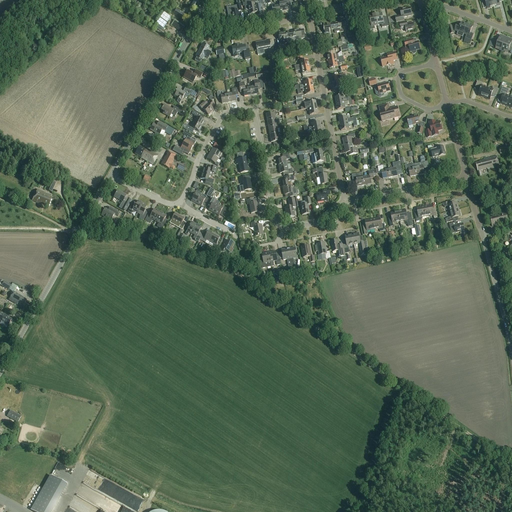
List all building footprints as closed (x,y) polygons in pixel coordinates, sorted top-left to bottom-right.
[(201,0),(194,0),(190,9),(195,12),(202,0),(201,0)] [(256,7),(256,4),(255,1),(251,2),(250,0),(248,0),(244,1),(245,4),(243,4),(244,7),(245,6),(245,10),(248,9),(249,15),(256,14),(255,11),(257,11),(256,7)] [(259,0),(260,6),(256,7),(257,11),(255,11),(256,14),(256,17),(265,15),(264,9),(266,8),(264,0),(259,0)] [(481,0),(482,4),(486,4),(487,9),(490,9),(490,8),(493,7),(491,0),(481,0)] [(279,4),(279,7),(280,12),(288,11),(286,3),(279,4)] [(236,6),(227,8),(229,17),(232,17),(233,21),(240,19),(239,12),(242,12),(241,4),(236,5),(236,6)] [(273,14),(280,12),(279,7),(275,7),(275,5),(272,5),(273,14)] [(403,18),(412,16),(410,8),(400,10),(401,16),(395,17),(396,23),(404,21),(403,18)] [(176,10),(173,15),(181,20),(184,15),(181,13),(179,12),(180,12),(176,10)] [(375,15),(378,25),(381,25),(382,28),(388,27),(387,19),(383,20),(382,14),(375,15)] [(374,26),(378,25),(375,15),(369,16),(370,23),(366,24),(368,31),(375,29),(374,26)] [(406,32),(415,30),(413,24),(407,25),(406,22),(399,24),(401,30),(405,29),(406,32)] [(346,23),(338,24),(339,29),(340,32),(340,33),(344,32),(343,28),(347,28),(346,23)] [(463,34),(467,25),(461,23),(460,25),(457,24),(454,31),(463,34)] [(331,25),(332,31),(334,30),(335,32),(340,32),(339,29),(338,24),(331,25)] [(327,31),(332,31),(331,25),(323,27),(324,35),(328,35),(327,31)] [(473,27),(467,25),(463,34),(466,35),(465,38),(471,41),(474,35),(470,33),(473,27)] [(293,32),(294,38),(298,37),(299,40),(305,39),(303,30),(293,32)] [(287,39),(289,39),(290,42),(294,41),(294,38),(293,32),(286,34),(287,39)] [(279,41),(280,41),(280,44),(287,43),(287,39),(286,34),(278,35),(279,41)] [(497,39),(494,46),(497,47),(496,48),(502,50),(506,39),(500,37),(499,40),(497,39)] [(506,39),(502,50),(507,53),(508,51),(511,52),(510,54),(511,54),(511,44),(511,41),(506,39)] [(257,51),(271,48),(269,40),(266,40),(267,41),(256,43),(257,51)] [(416,51),(420,50),(418,42),(412,43),(411,40),(404,42),(405,46),(408,45),(410,53),(411,52),(412,53),(413,54),(414,54),(415,54),(416,53),(416,52),(416,51)] [(209,47),(203,44),(197,53),(196,56),(196,57),(197,57),(195,61),(200,63),(202,60),(203,60),(205,56),(208,58),(211,53),(208,51),(209,47)] [(232,48),(233,55),(234,58),(239,57),(239,54),(244,53),(245,61),(250,60),(248,46),(245,47),(245,46),(239,47),(238,45),(235,46),(235,47),(232,48)] [(393,61),(397,60),(395,53),(387,55),(387,57),(380,59),(382,67),(390,65),(390,66),(394,65),(393,61)] [(329,56),(327,57),(328,63),(336,62),(340,61),(343,61),(344,60),(343,57),(341,57),(339,58),(338,56),(338,55),(335,55),(329,56)] [(300,66),(295,67),(295,70),(301,69),(309,67),(308,60),(300,62),(300,66)] [(336,62),(328,63),(329,69),(337,68),(339,67),(340,66),(340,64),(341,64),(344,63),(344,60),(343,61),(340,61),(336,62)] [(200,79),(203,74),(196,70),(194,74),(193,73),(193,74),(187,71),(183,78),(193,83),(197,77),(200,79)] [(333,77),(331,77),(332,84),(340,82),(345,81),(348,80),(348,77),(341,75),(339,76),(333,77)] [(375,79),(368,80),(370,87),(377,85),(375,79)] [(260,88),(259,82),(258,80),(253,81),(254,86),(250,87),(251,96),(258,95),(257,89),(260,88)] [(304,85),(300,86),(300,89),(302,89),(305,89),(313,87),(311,81),(303,82),(304,85)] [(481,97),(484,98),(488,88),(482,86),(483,84),(477,82),(474,89),(478,91),(479,92),(478,96),(481,97)] [(386,92),(390,91),(388,83),(377,86),(379,94),(383,93),(383,94),(384,94),(386,94),(386,93),(386,92)] [(244,97),(251,96),(250,87),(243,88),(242,85),(239,85),(240,92),(243,91),(244,97)] [(305,89),(302,89),(303,92),(305,91),(306,95),(314,94),(313,87),(305,89)] [(488,88),(484,98),(487,99),(486,99),(490,100),(491,96),(493,96),(496,97),(499,89),(493,87),(492,90),(488,88)] [(500,104),(507,106),(510,97),(507,95),(509,90),(502,87),(499,95),(503,97),(500,104)] [(179,104),(181,101),(183,97),(186,98),(187,98),(189,95),(194,98),(197,94),(191,90),(190,92),(185,89),(183,92),(181,91),(177,88),(175,92),(176,93),(174,96),(177,97),(175,102),(179,104)] [(238,95),(237,88),(232,89),(232,93),(228,94),(229,103),(236,102),(235,96),(238,95)] [(223,104),(229,103),(228,94),(221,95),(220,92),(217,92),(218,99),(221,98),(223,104)] [(201,110),(202,109),(208,116),(213,111),(212,110),(215,107),(209,101),(206,103),(205,101),(199,107),(201,110)] [(307,103),(309,109),(317,108),(315,101),(307,103)] [(353,105),(352,101),(336,104),(337,110),(345,109),(345,105),(347,105),(347,103),(349,103),(349,106),(353,105)] [(175,117),(178,113),(182,115),(184,112),(174,107),(173,109),(164,105),(161,110),(164,112),(163,114),(169,118),(171,115),(175,117)] [(382,122),(400,117),(397,107),(389,109),(388,105),(379,107),(380,112),(379,112),(382,122)] [(317,108),(309,109),(310,116),(318,114),(317,108)] [(193,111),(191,114),(196,117),(193,122),(202,127),(205,122),(202,120),(204,117),(193,111)] [(266,115),(267,122),(275,120),(274,116),(278,115),(278,113),(266,115)] [(409,126),(420,123),(417,116),(407,118),(409,126)] [(275,120),(267,122),(268,129),(276,127),(276,123),(279,122),(279,120),(276,120),(275,120)] [(438,131),(442,130),(440,122),(435,123),(435,121),(429,123),(431,130),(426,131),(427,138),(439,135),(438,131)] [(165,132),(168,127),(159,122),(158,125),(154,123),(150,130),(151,131),(150,132),(150,133),(152,134),(153,134),(154,132),(156,133),(155,134),(159,136),(162,130),(165,132)] [(188,126),(185,130),(189,132),(192,128),(195,130),(199,132),(202,127),(193,122),(190,127),(188,126)] [(311,124),(312,127),(309,128),(309,131),(313,130),(321,129),(319,122),(311,124)] [(268,129),(270,136),(278,134),(277,129),(281,129),(280,126),(276,127),(268,129)] [(322,135),(321,129),(313,130),(314,137),(322,135)] [(183,144),(192,148),(196,142),(191,139),(193,136),(184,131),(182,134),(187,137),(183,144)] [(278,136),(282,136),(281,133),(278,134),(270,136),(271,143),(279,141),(278,136)] [(343,140),(344,147),(353,145),(352,138),(355,138),(355,134),(348,136),(349,139),(343,140)] [(188,155),(192,148),(183,144),(179,150),(174,147),(172,151),(181,156),(183,152),(188,155)] [(346,154),(348,153),(349,156),(359,155),(357,147),(353,148),(353,145),(344,147),(346,154)] [(511,150),(511,146),(499,149),(501,155),(511,151),(511,150)] [(135,154),(138,156),(141,158),(153,165),(158,156),(148,150),(147,151),(139,147),(135,154)] [(439,157),(442,156),(446,155),(443,147),(437,148),(439,157)] [(218,159),(218,160),(220,161),(222,159),(219,157),(221,153),(213,149),(209,154),(218,159)] [(166,157),(165,157),(161,165),(169,169),(170,168),(173,170),(175,167),(171,165),(176,156),(168,151),(166,155),(167,155),(166,157)] [(312,156),(311,156),(313,164),(316,164),(316,163),(323,162),(321,151),(312,153),(312,156)] [(236,154),(238,160),(236,160),(237,164),(239,164),(241,173),(249,171),(246,157),(243,157),(242,152),(236,154)] [(209,154),(208,156),(206,159),(215,164),(214,165),(217,167),(219,164),(216,162),(218,160),(218,159),(209,154)] [(277,160),(279,167),(287,165),(286,160),(290,159),(289,154),(282,156),(283,159),(277,160)] [(415,164),(417,176),(424,175),(423,169),(429,168),(428,162),(425,162),(424,157),(420,157),(421,163),(415,164)] [(487,171),(500,168),(497,157),(485,160),(485,161),(480,162),(480,163),(476,164),(478,172),(486,170),(487,171)] [(394,169),(388,170),(390,178),(397,177),(396,172),(402,171),(401,162),(393,164),(394,169)] [(417,176),(415,164),(408,166),(408,165),(405,166),(407,173),(410,172),(411,178),(417,176)] [(286,175),(293,174),(292,169),(288,170),(287,165),(279,167),(280,173),(286,172),(286,175)] [(383,166),(378,167),(379,174),(382,174),(383,179),(390,178),(388,170),(384,171),(383,166)] [(210,167),(209,170),(203,168),(202,174),(211,177),(212,174),(216,175),(217,169),(210,167)] [(369,176),(362,177),(364,186),(371,185),(370,180),(376,178),(375,170),(368,172),(369,176)] [(323,172),(317,173),(318,179),(319,178),(321,185),(328,184),(326,178),(327,177),(327,174),(323,175),(323,172)] [(211,177),(202,174),(200,179),(206,181),(205,184),(212,186),(214,181),(210,180),(211,177)] [(357,174),(352,174),(352,175),(353,179),(354,183),(356,182),(357,188),(364,186),(362,177),(358,178),(357,177),(357,175),(357,174)] [(144,179),(142,182),(148,185),(150,181),(151,178),(145,176),(144,179)] [(295,181),(294,176),(284,178),(284,181),(282,181),(283,188),(291,187),(290,182),(295,181)] [(244,192),(243,191),(252,189),(250,179),(246,180),(246,177),(239,178),(240,182),(243,182),(243,187),(239,188),(240,193),(244,192)] [(290,197),(293,196),(297,195),(297,194),(299,193),(298,191),(296,192),(296,190),(292,191),(291,187),(283,188),(284,195),(290,194),(290,197)] [(327,196),(331,195),(330,189),(322,190),(323,194),(316,195),(317,202),(328,201),(327,196)] [(48,207),(51,200),(49,199),(50,196),(37,190),(33,201),(39,204),(40,203),(48,207)] [(118,191),(114,197),(123,202),(119,209),(125,212),(128,207),(131,201),(126,197),(127,196),(118,191)] [(191,201),(196,204),(200,196),(195,193),(196,192),(192,191),(189,197),(192,199),(191,201)] [(200,196),(196,204),(201,207),(202,204),(205,206),(209,199),(206,198),(205,199),(200,196)] [(289,204),(290,207),(285,208),(287,218),(294,217),(293,209),(296,208),(294,198),(288,200),(289,204)] [(306,202),(301,203),(301,205),(303,215),(310,214),(308,205),(311,205),(310,198),(305,199),(306,202)] [(211,199),(207,206),(210,208),(208,211),(214,213),(218,205),(215,204),(216,201),(211,199)] [(253,199),(247,201),(248,205),(249,204),(251,214),(259,212),(258,206),(259,206),(258,200),(253,201),(253,199)] [(137,213),(142,204),(143,204),(138,201),(135,206),(134,206),(133,209),(130,207),(128,212),(132,214),(135,211),(137,213)] [(448,208),(450,213),(459,210),(457,203),(451,205),(450,202),(444,204),(445,209),(448,208)] [(146,207),(142,204),(137,213),(137,214),(140,215),(139,219),(143,221),(146,217),(143,215),(145,212),(144,211),(146,207)] [(218,205),(214,213),(219,216),(220,213),(223,215),(226,209),(223,207),(223,208),(218,205)] [(424,208),(426,218),(434,217),(435,219),(438,219),(436,209),(433,210),(432,206),(424,208)] [(420,219),(426,218),(424,208),(417,209),(417,213),(415,213),(417,223),(421,222),(420,219)] [(105,209),(101,216),(105,218),(102,223),(106,226),(107,226),(109,226),(109,225),(110,224),(111,222),(111,221),(114,215),(117,216),(119,213),(112,209),(110,212),(105,209)] [(156,222),(160,213),(154,210),(150,217),(148,215),(145,221),(150,224),(152,220),(156,222)] [(450,213),(451,218),(445,220),(446,224),(455,222),(454,218),(461,217),(459,210),(450,213)] [(400,223),(404,222),(408,224),(409,227),(412,226),(409,213),(406,214),(406,211),(398,213),(400,223)] [(166,216),(160,213),(156,222),(159,223),(157,227),(162,230),(165,225),(162,223),(166,216)] [(171,221),(178,225),(176,227),(182,230),(186,224),(183,222),(185,219),(175,213),(173,218),(171,221)] [(391,214),(391,217),(388,218),(390,228),(393,227),(393,224),(400,223),(398,213),(391,214)] [(493,227),(509,223),(506,213),(498,215),(498,217),(491,219),(493,227)] [(375,230),(379,229),(380,232),(382,232),(386,232),(384,225),(381,226),(380,219),(373,220),(375,230)] [(367,232),(375,230),(373,220),(365,222),(366,228),(363,228),(364,235),(368,235),(367,232)] [(192,234),(196,225),(191,222),(185,234),(187,235),(189,232),(192,234)] [(256,236),(263,235),(261,224),(258,225),(257,222),(251,224),(252,228),(254,227),(256,236)] [(456,223),(449,225),(452,234),(465,231),(463,224),(457,226),(456,223)] [(202,228),(196,225),(192,234),(195,235),(193,238),(195,240),(196,238),(200,240),(203,234),(199,232),(202,228)] [(207,241),(210,242),(214,235),(208,231),(206,235),(203,234),(200,240),(205,243),(207,241)] [(181,234),(177,242),(181,244),(185,236),(181,234)] [(365,250),(363,242),(361,242),(359,234),(352,236),(354,245),(359,244),(361,251),(361,255),(366,254),(365,250)] [(209,245),(212,247),(217,250),(221,243),(218,242),(220,238),(214,235),(210,242),(210,243),(209,245)] [(348,246),(354,245),(352,236),(345,237),(347,245),(344,246),(345,254),(350,253),(348,246)] [(232,249),(234,244),(230,242),(230,243),(225,241),(220,250),(223,252),(224,250),(231,254),(233,249),(232,249)] [(340,258),(345,257),(343,248),(341,248),(339,241),(331,243),(333,253),(339,252),(340,258)] [(329,259),(331,259),(330,252),(327,253),(325,244),(317,245),(318,246),(315,247),(316,253),(319,252),(319,256),(325,255),(326,260),(329,259)] [(311,263),(315,262),(314,256),(312,257),(310,246),(301,248),(303,258),(310,257),(311,263)] [(287,260),(289,269),(289,272),(292,271),(292,269),(288,249),(286,250),(281,251),(283,261),(287,260)] [(291,249),(288,249),(292,269),(295,268),(293,259),(297,259),(296,249),(291,249)] [(276,252),(269,253),(272,267),(274,267),(274,262),(277,262),(278,266),(281,265),(280,259),(280,255),(279,253),(276,253),(276,252)] [(263,261),(261,261),(262,269),(272,267),(269,253),(262,254),(263,261)] [(237,260),(235,266),(243,271),(244,267),(243,260),(237,260)] [(0,283),(0,286),(1,287),(8,292),(11,287),(1,281),(0,283)] [(22,298),(13,293),(10,298),(13,300),(12,302),(17,305),(18,303),(19,303),(24,305),(26,301),(21,299),(22,298)] [(0,314),(0,322),(1,323),(0,324),(6,328),(8,326),(11,320),(5,316),(5,315),(1,313),(0,314)] [(21,417),(11,411),(7,417),(18,423),(21,417)] [(50,476),(31,510),(34,511),(51,511),(67,485),(50,476)]
